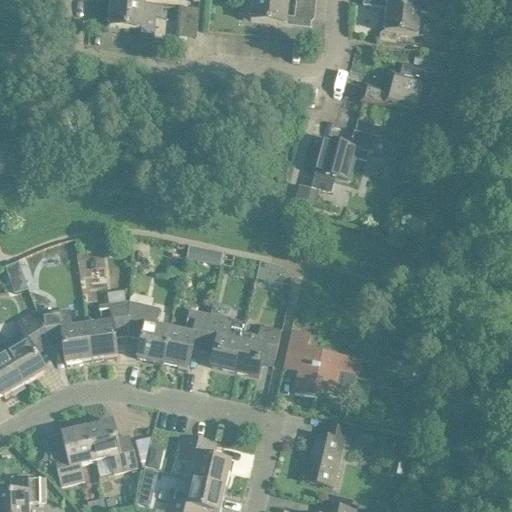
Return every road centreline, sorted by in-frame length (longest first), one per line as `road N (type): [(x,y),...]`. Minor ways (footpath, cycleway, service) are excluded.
road 1 (residential): [(71,0),(64,52),(314,81),(332,0)]
road 2 (residential): [(244,511),(270,415),(107,398),(42,407),(0,434)]
